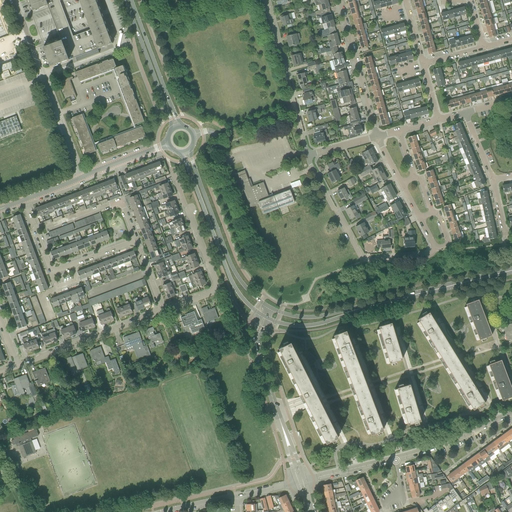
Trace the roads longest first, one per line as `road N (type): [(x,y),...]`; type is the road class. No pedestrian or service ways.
road 1 (unclassified): [(435,248),(362,259),(307,155)]
road 2 (tertiary): [(181,153),(233,284),(265,317)]
road 3 (tertiary): [(269,307),(239,281),(189,149)]
road 4 (residential): [(299,481),(256,353),(265,317)]
road 5 (unclassified): [(307,155),(265,0)]
road 6 (tertiary): [(360,309),(511,271)]
road 7 (unclassified): [(18,365),(163,311)]
road 8 (unclassified): [(377,136),(338,0)]
road 9 (tertiary): [(125,0),(173,128)]
road 10 (tertiary): [(178,126),(131,0)]
road 11 (residential): [(216,287),(170,167)]
road 12 (unclassified): [(395,459),(511,413)]
road 13 (residential): [(56,113),(14,0)]
